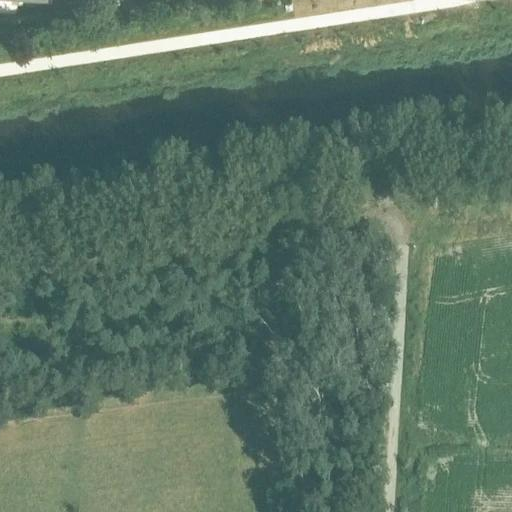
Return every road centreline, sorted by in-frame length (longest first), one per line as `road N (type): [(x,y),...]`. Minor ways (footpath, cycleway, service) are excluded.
road 1 (unclassified): [(429,0),(0,66)]
road 2 (unclassified): [(391,511),(402,200)]
